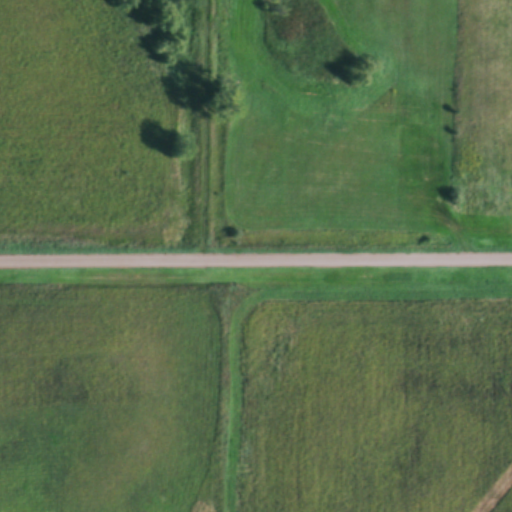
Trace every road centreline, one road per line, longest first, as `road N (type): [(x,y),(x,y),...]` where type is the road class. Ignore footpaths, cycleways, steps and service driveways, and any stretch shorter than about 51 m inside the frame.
road 1 (residential): [(0,257),(511,255)]
road 2 (track): [(201,256),(206,0)]
